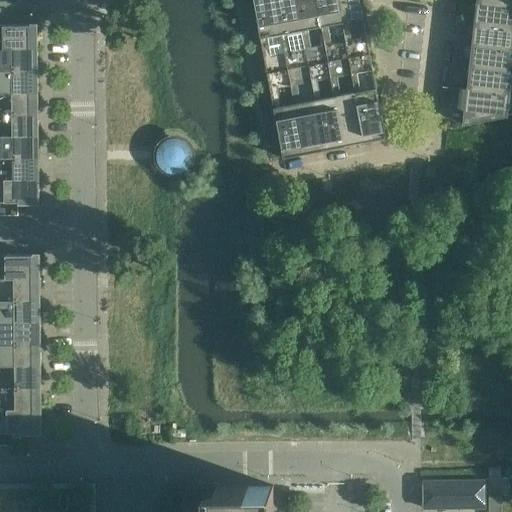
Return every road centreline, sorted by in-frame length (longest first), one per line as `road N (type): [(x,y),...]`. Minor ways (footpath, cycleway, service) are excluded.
road 1 (unclassified): [(89,459),(370,461),(397,471)]
road 2 (residential): [(294,171),(433,148),(445,0)]
road 3 (residential): [(89,459),(88,224)]
road 4 (residential): [(88,224),(81,0)]
